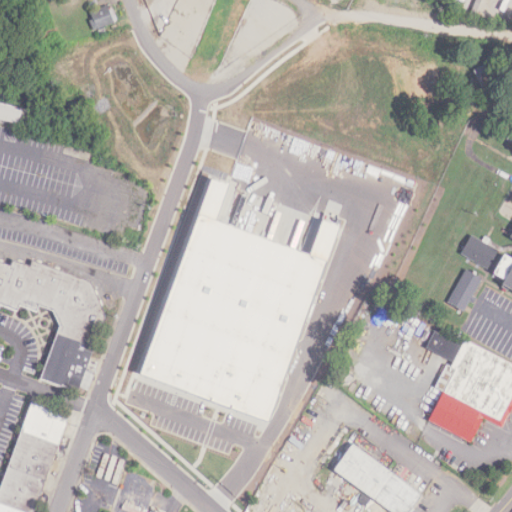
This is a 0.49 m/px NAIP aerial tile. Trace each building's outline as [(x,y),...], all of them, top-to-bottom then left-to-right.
[(94,31),(115,22),(108,5),(87,14),(94,31)] [(31,109),(0,102),(0,119),(28,126),(31,109)] [(511,258),(503,254),(492,272),(503,279),(501,283),(511,289),(511,143),(511,145),(511,147),(511,230),(509,236),(511,238),(511,258)] [(201,215),(142,376),(270,423),(343,227),(325,220),(312,258),(219,221),(231,185),(214,179),(201,215)] [(487,268),(497,250),(470,235),(460,253),(487,268)] [(0,262),(11,266),(14,258),(32,265),(34,259),(90,279),(103,307),(72,389),(41,378),(61,324),(54,308),(42,303),(39,310),(22,303),(20,310),(3,303),(0,310),(0,262)] [(462,312),(480,279),(464,270),(446,302),(462,312)] [(469,442),(480,417),(502,427),(511,406),(511,367),(463,341),(461,345),(433,332),(425,348),(449,359),(436,388),(440,389),(425,422),(469,442)] [(0,511),(0,491),(34,403),(70,416),(33,511),(0,511)] [(333,469),(396,511),(413,511),(426,493),(351,442),(333,469)]
